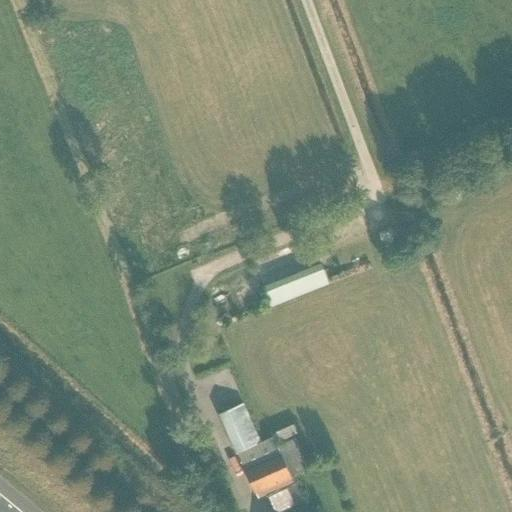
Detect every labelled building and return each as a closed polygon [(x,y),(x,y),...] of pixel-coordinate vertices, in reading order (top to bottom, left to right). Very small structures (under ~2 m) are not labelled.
[(122,108),(118,97),(112,79),(78,92),(93,133),(97,131),(102,145),(122,138),(112,112),(122,109),(122,108)] [(118,97),(122,108),(133,104),(129,93),(118,97)] [(226,111),(212,116),(211,114),(208,116),(208,118),(194,123),(212,171),(205,173),(210,186),(228,180),(224,168),(245,160),(226,111)] [(182,243),(208,234),(191,189),(165,198),(182,243)] [(271,310),(330,287),(322,266),(263,289),(271,310)] [(256,493),(292,478),(291,476),(310,469),(296,438),(277,446),(274,437),(261,443),(244,404),(221,414),(256,493)]
